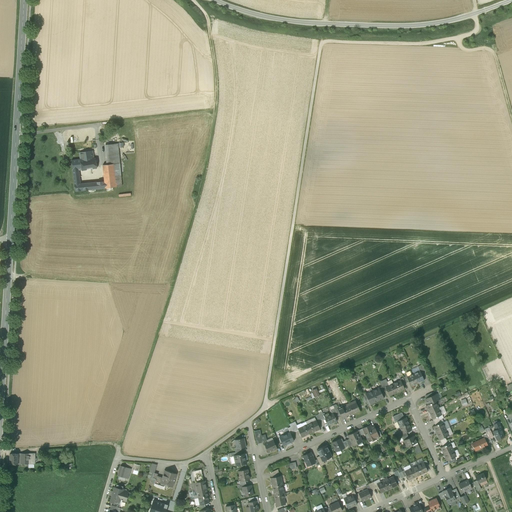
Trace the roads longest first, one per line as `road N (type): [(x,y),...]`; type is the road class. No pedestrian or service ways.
road 1 (track): [(511,296),(265,408),(320,40)]
road 2 (track): [(193,0),(212,38),(210,145),(120,445),(4,452)]
road 3 (residential): [(258,466),(404,400),(443,478)]
road 4 (primary): [(9,240),(23,0)]
road 5 (track): [(320,40),(456,37),(477,27),(474,0)]
road 6 (primary): [(0,411),(9,240)]
road 7 (track): [(96,125),(215,108)]
